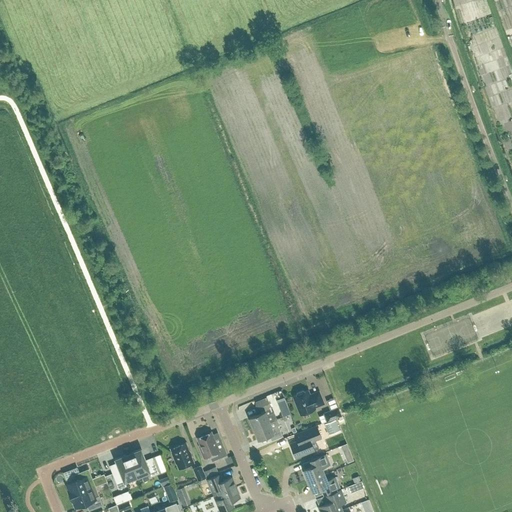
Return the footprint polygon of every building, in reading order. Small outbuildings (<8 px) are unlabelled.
[(479,232),(457,178),(375,208),(396,263),(479,232)] [(314,407),(323,403),(318,391),(309,395),(307,390),(304,391),(302,390),(296,392),(296,394),(293,396),(300,414),(314,408),(314,407)] [(249,417),(253,428),(276,419),(276,418),(276,419),(274,414),(272,412),(271,408),(269,403),(258,407),(260,413),(249,417)] [(323,412),(326,421),(341,415),(337,407),(323,412)] [(282,436),(278,425),(278,424),(276,419),(253,428),(258,439),(269,435),(271,440),(282,436)] [(339,429),(335,419),(324,423),(328,434),(339,429)] [(289,443),(295,457),(314,450),(310,442),(321,437),(316,425),(299,432),(302,438),(289,443)] [(216,443),(211,432),(197,438),(200,445),(199,446),(204,458),(209,455),(212,461),(227,455),(221,441),(216,443)] [(185,443),(171,448),(172,452),(171,453),(175,462),(177,463),(179,468),(193,462),(185,443)] [(337,453),(344,451),(342,443),(335,445),(337,453)] [(140,448),(127,453),(136,476),(149,471),(150,475),(158,472),(152,456),(151,457),(152,459),(146,462),(140,448)] [(136,476),(127,453),(114,458),(120,472),(113,475),(112,472),(118,488),(126,485),(124,481),(136,476)] [(303,469),(307,480),(324,474),(321,468),(328,465),(326,460),(328,459),(326,453),(313,459),(315,464),(303,469)] [(206,477),(200,464),(192,467),(197,480),(206,477)] [(67,490),(69,495),(95,485),(88,468),(71,475),(73,480),(65,483),(68,490),(67,490)] [(206,479),(211,491),(213,496),(218,494),(235,487),(231,476),(223,480),(220,474),(206,479)] [(312,491),(324,486),(326,492),(339,487),(337,481),(335,482),(333,477),(326,479),(324,474),(307,480),(312,491)] [(354,475),(348,478),(356,493),(361,490),(354,475)] [(163,485),(169,501),(177,498),(171,482),(163,485)] [(95,485),(69,495),(71,500),(72,500),(75,506),(86,502),(88,504),(90,508),(88,509),(88,510),(102,504),(95,485)] [(190,503),(183,486),(176,489),(183,506),(190,503)] [(219,511),(220,511),(234,507),(231,500),(239,497),(235,487),(218,494),(220,498),(215,500),(219,511)] [(318,506),(319,511),(335,511),(342,509),(339,504),(345,501),(340,489),(326,494),(329,502),(318,506)] [(113,496),(116,504),(123,501),(120,493),(113,496)] [(179,511),(175,502),(151,511),(179,511)]
